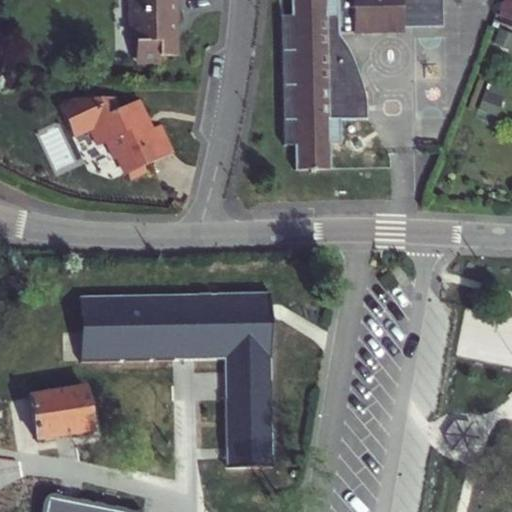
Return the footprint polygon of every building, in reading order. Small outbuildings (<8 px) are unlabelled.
[(131,0),(132,48),(137,48),(137,63),(145,70),(162,69),(162,62),(176,61),(176,39),(173,39),(172,26),(179,25),(178,0),(131,0)] [(360,71),(355,58),(349,46),(341,46),(341,33),(341,30),(405,30),(405,25),(405,0),(293,0),(294,14),(283,14),(285,143),(295,143),(296,168),(311,168),(311,170),(316,170),(316,168),(332,167),(331,143),(342,142),(342,117),(358,117),(358,97),(366,97),(364,84),(360,71)] [(446,24),(445,0),(405,0),(405,25),(446,24)] [(341,46),(349,46),(341,33),(341,46)] [(358,117),(368,117),(366,97),(358,97),(358,117)] [(87,137),(96,153),(104,149),(113,165),(118,163),(129,180),(129,181),(129,182),(130,182),(131,182),(132,182),(133,182),(143,176),(145,175),(145,174),(145,173),(145,171),(144,170),(173,154),(158,126),(145,134),(140,125),(141,124),(142,123),(142,122),(143,121),(142,120),(142,119),(133,104),(114,115),(108,104),(92,106),(82,107),(66,108),(55,115),(56,116),(54,117),(71,146),(87,137)] [(269,292),(76,295),(77,363),(182,360),(223,359),(225,470),(273,470),(269,292)] [(91,432),(84,382),(23,391),(30,441),(91,432)] [(133,511),(51,495),(47,497),(45,499),(44,501),(41,511),(133,511)]
